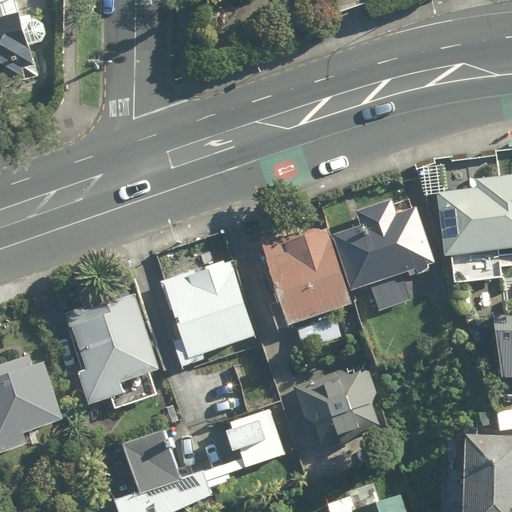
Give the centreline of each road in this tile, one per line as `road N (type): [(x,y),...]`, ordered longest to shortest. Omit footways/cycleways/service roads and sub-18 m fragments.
road 1 (primary): [(511,63),(379,89),(137,171)]
road 2 (residential): [(137,0),(137,171)]
road 3 (primary): [(137,171),(0,218)]
